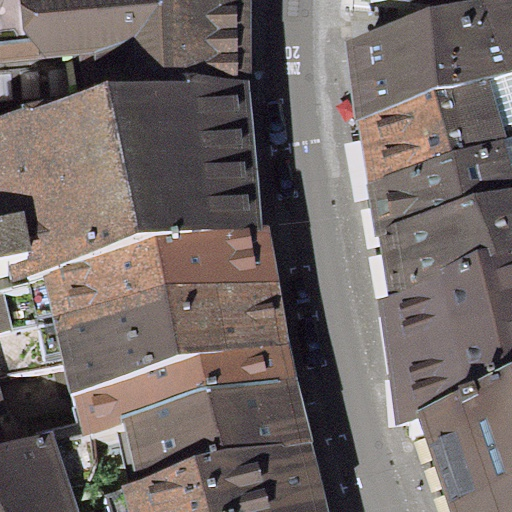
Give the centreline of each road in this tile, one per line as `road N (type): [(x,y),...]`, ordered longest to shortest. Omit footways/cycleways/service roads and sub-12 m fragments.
road 1 (residential): [(302,41),(319,279),(387,511)]
road 2 (residential): [(484,0),(405,25),(302,41)]
